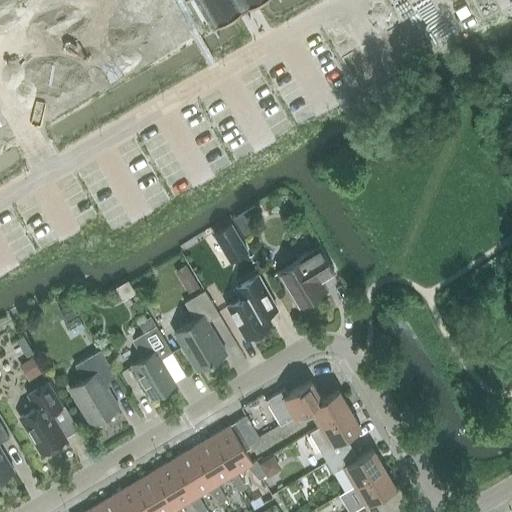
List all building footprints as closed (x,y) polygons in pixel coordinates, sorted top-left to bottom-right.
[(196,0),(211,25),(253,0),(196,0)] [(215,234),(231,262),(248,251),(232,224),(215,234)] [(320,247),(278,272),(298,307),(327,289),(322,281),(335,273),(320,247)] [(176,265),(183,289),(195,286),(188,262),(176,265)] [(242,299),(228,306),(246,338),(272,323),(267,314),(278,308),(259,275),(236,288),(242,299)] [(195,320),(175,332),(198,370),(227,353),(208,322),(220,314),(205,290),(185,303),(195,320)] [(147,356),(133,365),(152,397),(176,383),(161,359),(173,353),(152,317),(144,322),(146,326),(133,333),(147,356)] [(84,379),(70,388),(92,424),(119,408),(105,383),(117,376),(101,350),(76,365),(84,379)] [(26,378),(44,368),(36,353),(18,363),(26,378)] [(323,399),(312,380),(288,394),(285,389),(266,400),(281,425),(299,414),(323,399)] [(37,408),(21,417),(43,453),(67,439),(51,413),(63,407),(48,383),(29,394),(37,408)] [(320,426),(350,408),(339,389),(323,399),(299,414),(303,420),(315,416),(320,426)] [(328,462),(351,448),(345,437),(362,428),(350,408),(320,426),(310,432),(328,462)] [(211,437),(242,489),(246,487),(238,472),(248,466),(259,479),(266,475),(257,460),(253,463),(246,451),(251,448),(250,445),(261,439),(247,415),(211,437)] [(0,478),(14,470),(0,445),(0,442),(10,437),(0,420),(0,478)] [(240,490),(242,489),(211,437),(192,448),(223,501),(227,498),(218,484),(229,478),(240,490)] [(220,502),(223,501),(192,448),(172,460),(202,511),(203,511),(207,510),(199,496),(209,489),(220,502)] [(344,466),(357,458),(351,448),(328,462),(334,473),(344,467),(344,466)] [(355,485),(385,468),(374,449),(357,458),(344,466),(344,467),(355,485)] [(199,511),(202,511),(172,460),(152,472),(176,511),(182,511),(179,507),(190,501),(199,511)] [(385,468),(355,485),(367,505),(397,487),(385,468)] [(176,511),(152,472),(133,483),(149,511),(176,511)] [(149,511),(133,483),(113,495),(122,511),(149,511)] [(122,511),(113,495),(93,507),(96,511),(122,511)]
